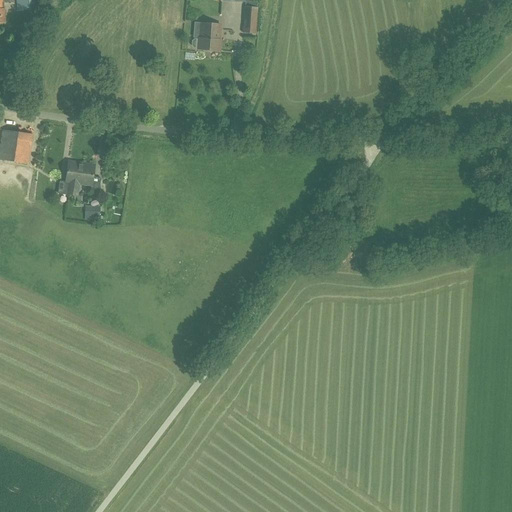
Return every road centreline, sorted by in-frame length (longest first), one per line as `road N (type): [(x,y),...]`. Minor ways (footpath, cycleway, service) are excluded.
road 1 (unclassified): [(98,511),(385,138)]
road 2 (unclassified): [(385,138),(112,124),(0,106)]
road 3 (track): [(385,138),(511,12)]
road 4 (unclassified): [(385,138),(511,143)]
